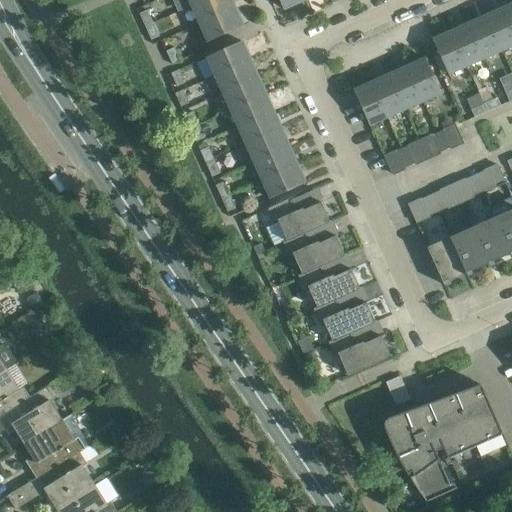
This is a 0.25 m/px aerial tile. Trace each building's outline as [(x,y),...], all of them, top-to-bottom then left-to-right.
[(230,0),(204,0),(191,6),(199,24),(234,8),(230,0)] [(279,0),(282,6),(281,7),(282,8),(300,0),(279,0)] [(234,8),(199,24),(207,42),(240,27),(240,28),(242,27),(234,8)] [(502,51),(511,46),(511,26),(504,8),(486,16),(502,51)] [(139,13),(145,27),(153,23),(147,10),(139,13)] [(484,59),(502,51),(486,16),(469,24),(484,59)] [(145,27),(151,40),(159,36),(153,23),(145,27)] [(467,67),(484,59),(469,24),(451,32),(467,67)] [(448,75),(467,67),(451,32),(432,40),(433,42),(434,42),(448,75)] [(239,42),(206,57),(215,75),(249,60),(241,40),(239,41),(239,42)] [(166,51),(172,64),(180,61),(174,47),(166,51)] [(407,67),(423,102),(441,94),(426,61),(428,60),(427,58),(407,67)] [(249,60),(215,75),(222,93),(257,77),(249,60)] [(390,75),(405,109),(423,102),(407,67),(390,75)] [(185,83),(179,69),(170,73),(177,86),(185,83)] [(372,83),(388,117),(405,109),(390,75),(372,83)] [(257,77),(222,93),(230,110),(265,95),(257,77)] [(370,125),(388,117),(372,83),(353,91),(354,93),(355,92),(370,125)] [(188,103),(183,90),(174,93),(180,106),(188,103)] [(265,95),(230,110),(238,128),(273,112),(265,95)] [(497,97),(483,103),(487,112),(501,106),(497,97)] [(487,112),(483,103),(470,109),(474,117),(487,112)] [(184,115),(190,128),(198,125),(192,111),(184,115)] [(273,112),(238,128),(246,145),(281,130),(273,112)] [(204,138),(198,125),(190,128),(196,141),(204,138)] [(281,130),(246,145),(254,163),(289,147),(281,130)] [(442,130),(432,135),(440,152),(450,148),(442,130)] [(208,146),(200,150),(206,163),(214,160),(208,146)] [(405,168),(415,163),(407,146),(397,150),(405,168)] [(289,147),(254,163),(261,180),(296,165),(289,147)] [(214,160),(206,163),(212,177),(220,173),(214,160)] [(296,165),(261,180),(270,199),(303,184),(303,185),(305,184),(296,165)] [(474,175),(482,192),(490,188),(483,171),(474,175)] [(465,179),(473,196),(482,192),(474,175),(465,179)] [(224,181),(215,185),(221,198),(230,195),(224,181)] [(438,212),(447,208),(439,191),(431,194),(438,212)] [(431,194),(422,199),(429,216),(438,212),(431,194)] [(230,195),(221,198),(227,212),(236,208),(230,195)] [(274,223),(265,226),(273,246),(283,242),(331,221),(331,220),(329,221),(321,202),(304,210),(303,208),(297,211),(292,199),(293,198),(293,197),(268,209),(274,223)] [(511,197),(511,198),(489,208),(490,210),(493,217),(510,255),(511,255),(510,252),(511,250),(511,197)] [(488,265),(489,265),(488,262),(493,260),(493,261),(509,254),(510,256),(510,255),(493,217),(471,227),(488,265)] [(293,254),(302,273),(346,254),(344,254),(336,235),(319,243),(318,241),(312,244),(307,233),(331,222),(331,221),(283,242),(289,256),(293,254)] [(467,275),(466,272),(471,269),(471,271),(487,264),(488,265),(471,227),(450,237),(467,275)] [(450,237),(427,247),(444,285),(445,284),(444,281),(449,279),(449,281),(465,274),(466,275),(467,275),(450,237)] [(261,244),(253,247),(256,254),(264,250),(261,244)] [(308,287),(317,307),(361,287),(359,288),(351,269),(334,277),(333,275),(327,277),(322,266),(346,255),(346,254),(302,273),(298,275),(304,289),(308,287)] [(323,321),(332,340),(376,321),(376,320),(374,321),(366,302),(349,310),(348,308),(342,311),(337,300),(362,288),(361,287),(317,307),(313,309),(319,323),(323,321)] [(37,293),(27,299),(33,310),(42,305),(43,304),(37,293)] [(290,304),(283,307),(288,319),(296,315),(290,304)] [(334,356),(338,354),(348,375),(392,355),(391,354),(390,354),(381,336),(364,343),(363,342),(358,344),(352,333),(377,322),(376,321),(332,340),(328,342),(334,356)] [(308,338),(299,342),(304,353),(313,349),(308,338)] [(0,373),(6,370),(6,369),(14,364),(14,363),(15,359),(7,346),(3,345),(2,344),(0,345),(0,373)] [(312,352),(304,355),(308,364),(313,362),(315,356),(312,352)] [(0,416),(29,397),(22,386),(18,388),(6,370),(0,373),(0,416)] [(387,382),(395,404),(408,400),(403,386),(397,388),(394,380),(387,382)] [(409,472),(412,471),(414,475),(410,478),(415,486),(420,494),(426,502),(456,488),(456,487),(452,489),(439,459),(440,459),(439,457),(438,458),(436,455),(437,454),(435,451),(443,447),(448,458),(503,433),(481,384),(424,405),(427,411),(419,415),(417,409),(416,407),(390,417),(388,418),(386,420),(385,421),(385,422),(384,423),(384,424),(384,425),(384,426),(385,427),(392,444),(399,459),(408,474),(409,473),(409,472)] [(9,435),(16,430),(24,443),(61,420),(49,401),(53,398),(47,388),(50,386),(49,385),(29,397),(0,416),(0,431),(5,428),(9,435)] [(126,414),(113,422),(117,428),(130,421),(126,414)] [(61,420),(24,443),(32,456),(29,458),(34,465),(30,467),(36,477),(79,452),(89,446),(69,415),(61,420)] [(130,422),(122,427),(130,441),(139,436),(130,422)] [(149,451),(138,458),(145,470),(156,462),(149,451)] [(48,495),(56,508),(93,484),(82,466),(86,463),(79,452),(36,477),(6,496),(7,498),(8,497),(16,509),(39,495),(41,499),(48,495)] [(118,511),(120,511),(119,510),(116,511),(110,501),(106,504),(93,484),(56,508),(58,511),(118,511)]
